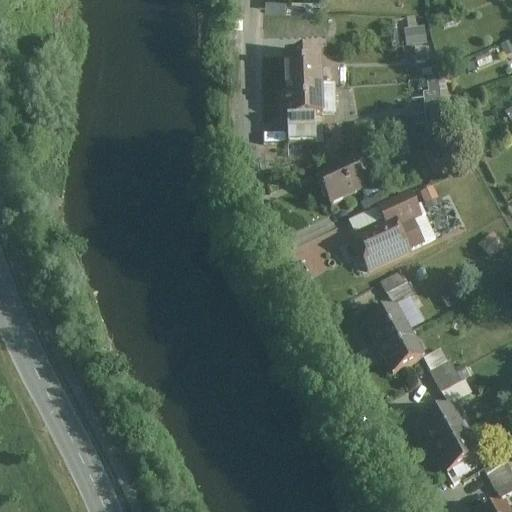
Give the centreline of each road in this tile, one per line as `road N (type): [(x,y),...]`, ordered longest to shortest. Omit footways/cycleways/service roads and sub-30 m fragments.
road 1 (residential): [(254,0),(248,118),(269,215),(422,511)]
road 2 (tertiary): [(0,290),(105,511)]
